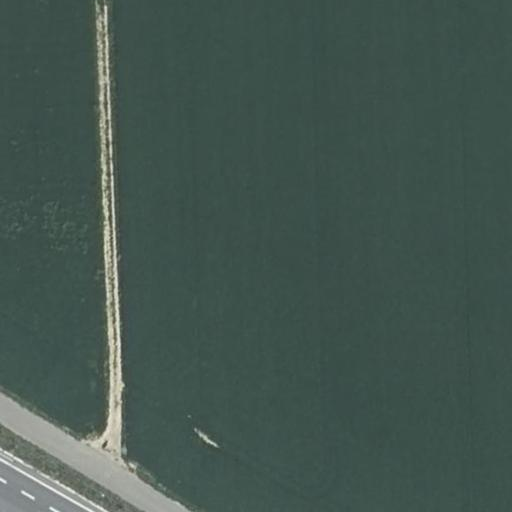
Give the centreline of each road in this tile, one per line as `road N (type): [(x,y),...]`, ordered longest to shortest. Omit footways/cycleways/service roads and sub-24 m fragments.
road 1 (track): [(100,0),(113,492)]
road 2 (track): [(0,425),(147,511)]
